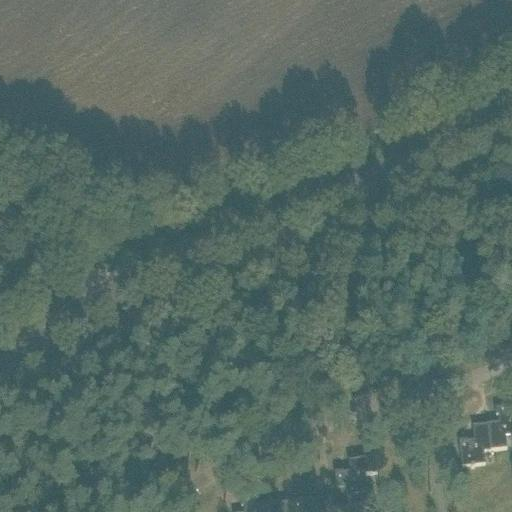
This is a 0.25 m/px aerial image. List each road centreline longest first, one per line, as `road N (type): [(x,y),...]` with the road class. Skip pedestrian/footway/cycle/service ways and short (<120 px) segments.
road 1 (tertiary): [(0,368),(132,278),(511,118)]
road 2 (track): [(0,227),(45,244),(108,291)]
